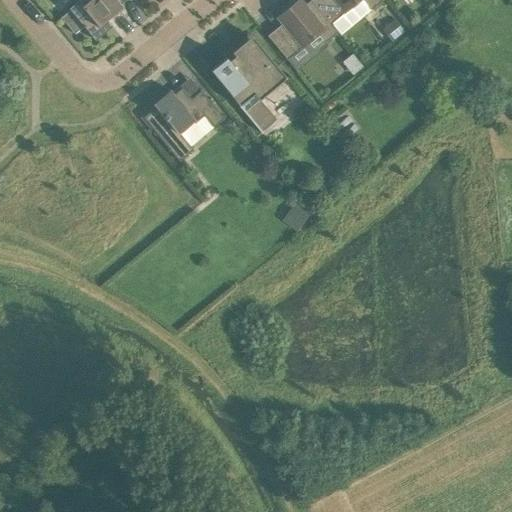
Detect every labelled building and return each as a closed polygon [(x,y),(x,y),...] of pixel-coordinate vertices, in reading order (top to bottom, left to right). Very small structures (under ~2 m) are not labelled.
[(75,35),(84,28),(95,42),(112,28),(107,22),(116,15),(122,9),(114,0),(81,0),(69,10),(70,11),(61,19),(75,35)] [(282,25),(268,37),(287,61),(319,36),(325,44),(338,33),(332,26),(311,1),(305,6),(300,0),(294,5),(292,3),(282,12),(283,14),(277,19),(282,25)] [(312,0),(311,1),(332,26),(338,33),(340,36),(384,1),(382,0),(312,0)] [(395,21),(385,29),(395,41),(405,33),(395,21)] [(262,134),(263,134),(277,122),(260,102),(287,80),(253,38),(231,56),(234,59),(229,63),(227,59),(211,72),(262,134)] [(353,54),(343,63),(353,76),(364,67),(353,54)] [(202,92),(201,92),(191,100),(182,89),(174,96),(171,93),(155,106),(157,108),(144,119),(180,163),(193,151),(180,134),(193,123),(195,125),(204,117),(214,129),(225,120),(202,92)] [(297,232),(309,215),(296,205),(283,223),(297,232)]
